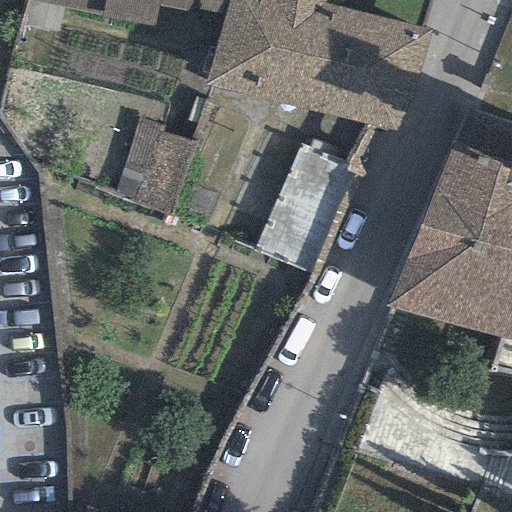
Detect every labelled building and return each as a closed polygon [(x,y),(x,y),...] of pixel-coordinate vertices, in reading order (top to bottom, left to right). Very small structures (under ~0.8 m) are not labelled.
[(100,15),(102,0),(23,0),(23,1),(100,15)] [(102,0),(100,15),(151,26),(155,8),(223,16),(227,0),(102,0)] [(227,0),(223,16),(205,86),(407,134),(430,32),(324,6),(324,0),(227,0)] [(112,185),(169,204),(196,129),(138,109),(112,185)] [(252,239),(300,262),(350,159),(302,135),(252,239)] [(448,151),(384,307),(511,341),(511,156),(508,172),(448,151)]
